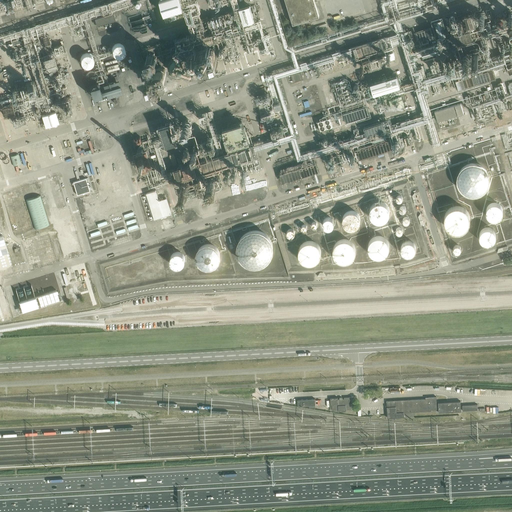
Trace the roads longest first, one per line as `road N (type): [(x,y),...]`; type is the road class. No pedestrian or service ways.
road 1 (motorway): [(0,505),(511,477)]
road 2 (secondary): [(0,368),(511,340)]
road 3 (motorway): [(479,464),(0,491)]
